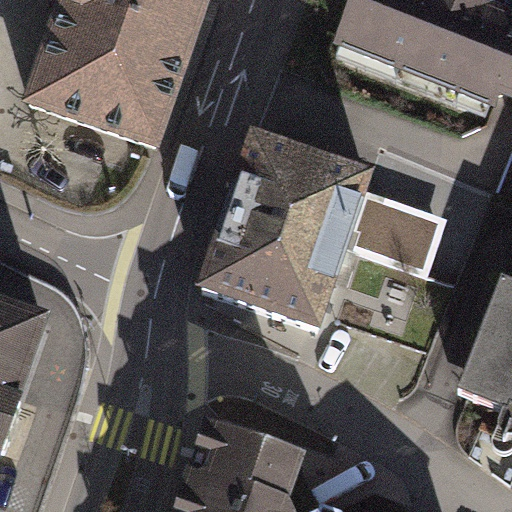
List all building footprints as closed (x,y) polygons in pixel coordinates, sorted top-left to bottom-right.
[(63,0),(21,122),(163,171),(222,0),(63,0)] [(511,291),(495,285),(450,401),(511,425),(511,20),(460,0),(349,0),(329,53),(490,116),(495,102),(511,108),(511,291)] [(385,112),(378,136),(425,149),(432,125),(385,112)] [(255,157),(202,313),(324,354),(357,258),(431,283),(450,227),(379,203),(380,199),(255,157)] [(0,474),(55,313),(0,294),(0,474)] [(209,436),(182,511),(353,511),(352,508),(295,493),(303,469),(209,436)]
